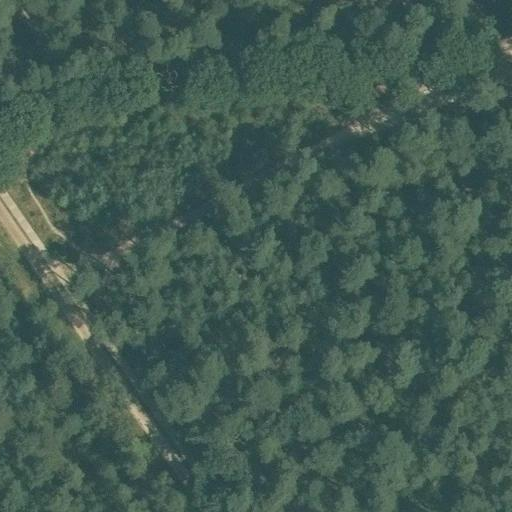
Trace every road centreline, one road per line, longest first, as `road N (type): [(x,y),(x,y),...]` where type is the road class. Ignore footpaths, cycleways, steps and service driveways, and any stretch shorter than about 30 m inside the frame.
road 1 (unknown): [(49,286),(511,57)]
road 2 (track): [(209,511),(49,286)]
road 3 (track): [(0,502),(145,423)]
